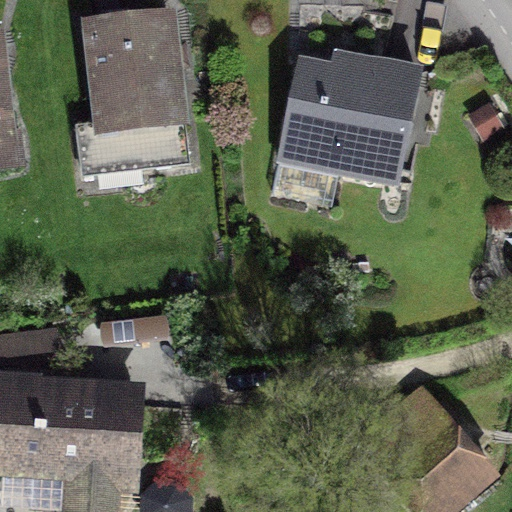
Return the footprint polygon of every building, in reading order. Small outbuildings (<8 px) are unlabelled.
[(169,29),(78,40),(92,152),(183,141),(169,29)] [(1,52),(0,51),(0,162),(15,160),(1,52)] [(416,84),(300,64),(281,177),(397,196),(416,84)] [(136,396),(8,388),(1,469),(75,474),(72,511),(111,511),(115,460),(132,461),(136,396)] [(442,511),(490,471),(445,420),(387,470),(423,511),(442,511)]
